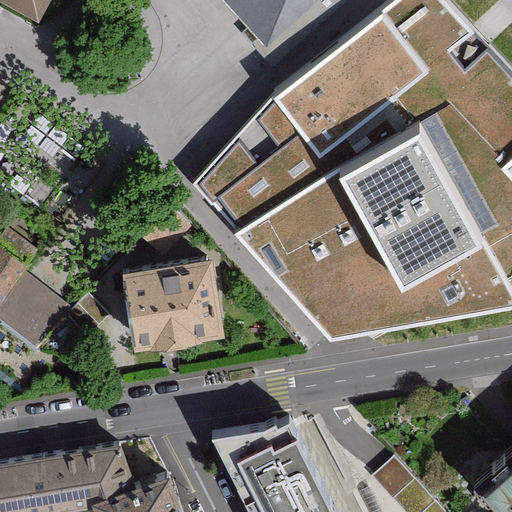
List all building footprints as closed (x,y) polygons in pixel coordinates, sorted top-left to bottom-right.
[(18,0),(39,11),(44,0),(18,0)] [(229,0),(251,23),(249,25),(254,31),(268,18),(251,0),(229,0)] [(243,31),(274,64),(299,40),(343,0),(251,0),(268,18),(254,31),(249,25),(243,31)] [(434,0),(407,0),(420,14),(434,0)] [(359,21),(353,14),(345,20),(352,28),(359,21)] [(305,261),(357,316),(464,215),(413,160),(406,166),(397,156),(410,143),(318,44),(310,51),(284,75),(290,81),(296,76),(308,90),(225,167),(237,179),(216,199),(283,273),(304,252),(309,257),(305,261)] [(296,76),(290,81),(292,83),(215,157),(225,167),(308,90),(296,76)] [(175,200),(147,229),(164,246),(192,220),(175,200)] [(0,241),(11,249),(20,236),(7,226),(0,236),(0,241)] [(20,236),(11,249),(27,261),(37,247),(20,236)] [(0,297),(12,282),(24,266),(27,261),(11,249),(0,241),(0,297)] [(218,318),(208,255),(125,269),(135,332),(218,318)] [(58,320),(66,313),(73,305),(24,266),(12,282),(58,320)] [(0,297),(0,315),(36,344),(58,320),(12,282),(0,297)] [(90,291),(81,300),(100,323),(111,312),(90,291)] [(81,300),(70,310),(90,333),(100,323),(81,300)] [(58,320),(36,344),(61,350),(87,333),(66,313),(58,320)] [(341,511),(293,414),(214,426),(256,511),(341,511)] [(120,441),(0,460),(0,511),(2,511),(98,495),(135,482),(120,441)] [(511,453),(483,479),(511,511),(511,453)] [(384,466),(372,476),(405,511),(447,511),(395,455),(384,466)] [(135,482),(98,495),(103,511),(182,511),(168,470),(135,482)]
